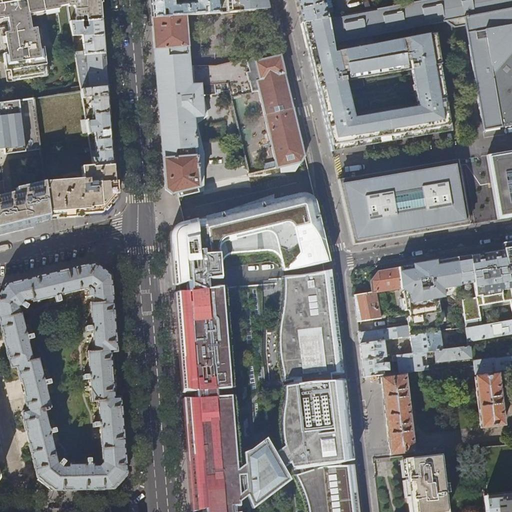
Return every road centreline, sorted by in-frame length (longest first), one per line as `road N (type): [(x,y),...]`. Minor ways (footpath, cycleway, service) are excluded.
road 1 (secondary): [(142,221),(161,511)]
road 2 (residential): [(339,262),(280,0)]
road 3 (residential): [(368,511),(339,262)]
road 4 (secondary): [(128,0),(142,221)]
road 5 (residential): [(511,234),(339,262)]
road 6 (residential): [(0,257),(142,221)]
